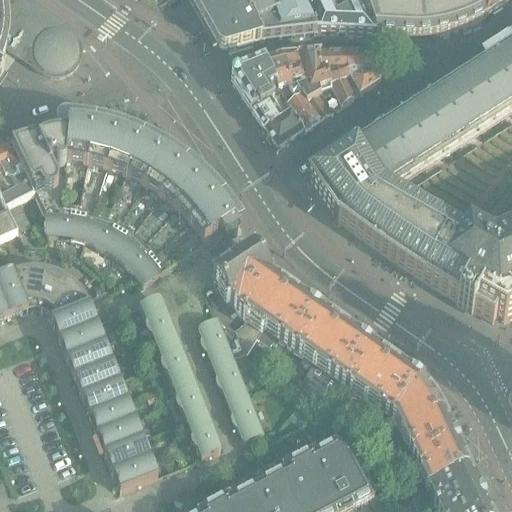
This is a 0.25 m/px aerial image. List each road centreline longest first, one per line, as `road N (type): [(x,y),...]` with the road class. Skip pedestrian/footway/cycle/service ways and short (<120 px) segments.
road 1 (tertiary): [(254,187),(311,261),(454,365),(480,394)]
road 2 (residential): [(440,70),(422,57),(322,46),(253,56),(186,85)]
road 3 (residential): [(254,187),(440,70)]
road 4 (residential): [(0,130),(71,105),(186,85)]
road 5 (tertiary): [(82,0),(186,85)]
road 6 (tertiary): [(186,85),(254,187)]
